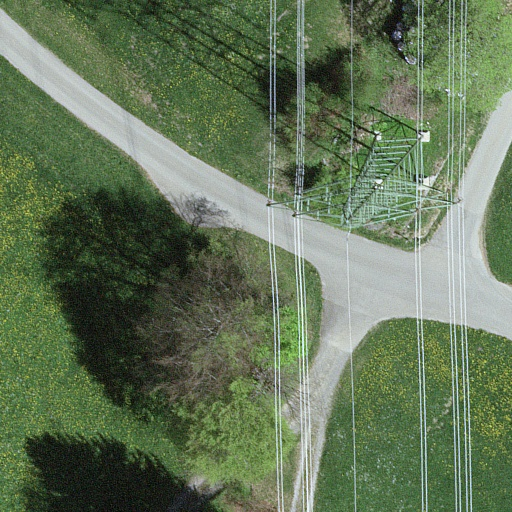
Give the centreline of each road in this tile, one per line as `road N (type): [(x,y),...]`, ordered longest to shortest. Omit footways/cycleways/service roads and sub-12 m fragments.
road 1 (unclassified): [(511,314),(367,268),(257,214),(0,0)]
road 2 (track): [(367,268),(320,396),(204,511)]
road 3 (track): [(443,287),(511,117)]
